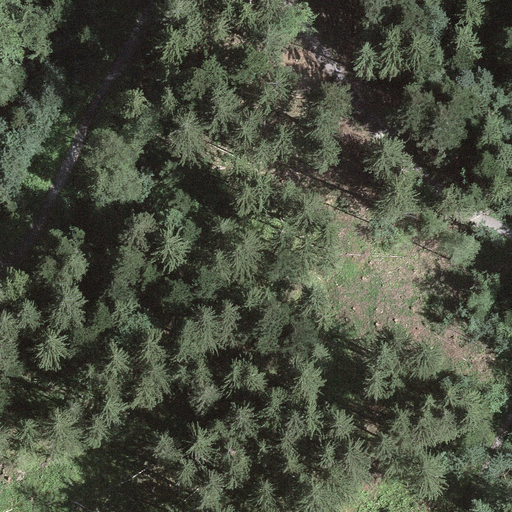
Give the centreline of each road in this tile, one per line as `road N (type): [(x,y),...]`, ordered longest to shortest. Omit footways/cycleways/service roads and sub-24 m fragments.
road 1 (track): [(0,260),(38,214),(171,0)]
road 2 (track): [(469,511),(481,437),(511,353)]
